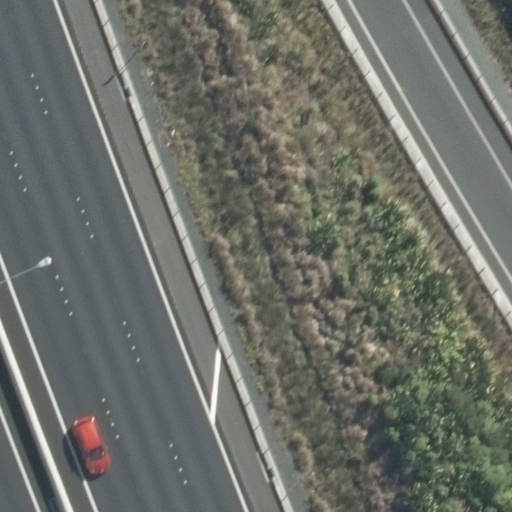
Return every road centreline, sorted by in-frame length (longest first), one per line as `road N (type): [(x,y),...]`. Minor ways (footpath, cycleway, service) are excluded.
road 1 (motorway): [(0,33),(189,511)]
road 2 (motorway): [(382,0),(511,215)]
